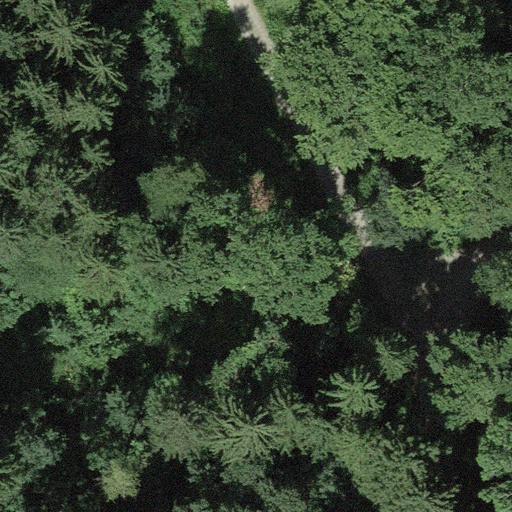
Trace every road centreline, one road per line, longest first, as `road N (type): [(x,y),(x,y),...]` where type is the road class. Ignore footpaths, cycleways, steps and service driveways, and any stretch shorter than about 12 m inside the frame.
road 1 (track): [(421,511),(412,461),(347,288),(223,0)]
road 2 (track): [(412,461),(447,321),(511,243)]
